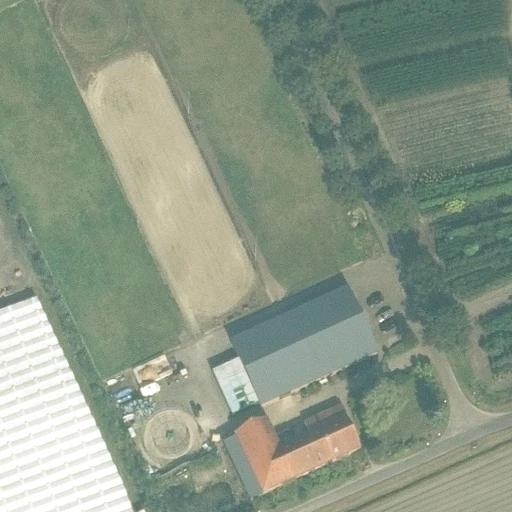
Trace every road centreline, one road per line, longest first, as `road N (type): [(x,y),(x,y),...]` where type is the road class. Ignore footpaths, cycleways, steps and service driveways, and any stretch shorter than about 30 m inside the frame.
road 1 (track): [(472,434),(278,0)]
road 2 (unclassified): [(297,511),(511,418)]
